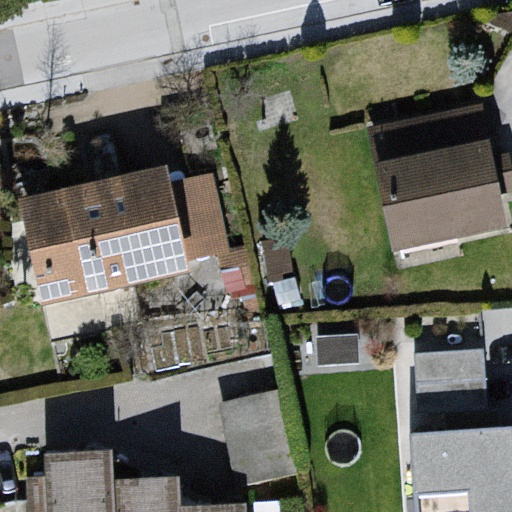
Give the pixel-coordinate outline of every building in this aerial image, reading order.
[(470,103),(354,123),(376,254),(493,234),(470,103)] [(154,178),(5,201),(22,310),(166,288),(163,265),(215,257),(204,186),(157,194),(154,178)] [(487,401),(486,339),(413,341),(415,403),(487,401)] [(511,511),(511,428),(411,434),(415,511),(511,511)] [(99,461),(25,461),(25,511),(98,511),(99,489),(99,461)] [(167,511),(169,487),(99,489),(99,511),(167,511)]
